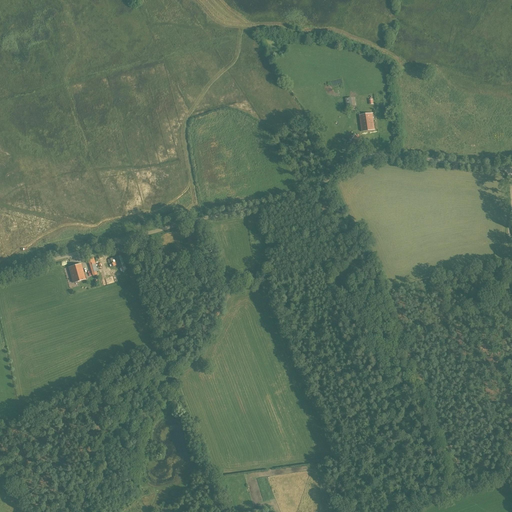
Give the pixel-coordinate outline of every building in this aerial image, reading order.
[(359,115),(361,132),(374,130),(373,118),(373,113),(359,115)] [(349,143),(356,147),(361,138),(355,135),(354,137),(352,136),(350,140),(351,141),(349,143)] [(120,255),(115,257),(121,272),(126,270),(120,255)] [(99,271),(97,263),(95,263),(94,257),(87,259),(92,276),(97,275),(96,272),(99,271)] [(117,265),(113,257),(107,260),(110,268),(117,265)] [(81,264),(68,268),(73,283),(85,279),(81,264)]
